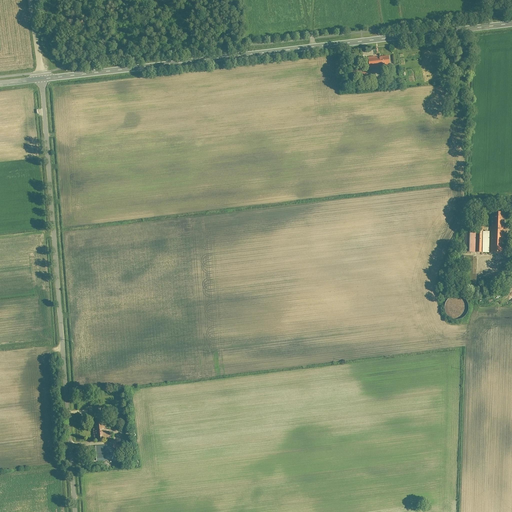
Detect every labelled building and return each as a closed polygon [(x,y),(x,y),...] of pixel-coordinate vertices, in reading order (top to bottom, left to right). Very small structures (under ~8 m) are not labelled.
[(369,58),(371,69),(391,66),(389,55),(369,58)] [(489,213),(488,254),(506,254),(507,213),(489,213)] [(463,227),(462,253),(483,254),(484,228),(463,227)] [(461,281),(477,282),(478,258),(462,258),(461,281)] [(445,305),(445,312),(448,317),(452,320),(458,321),(464,319),(468,315),(470,308),(468,302),(463,298),(457,296),(451,298),(447,301),(445,305)] [(105,441),(104,439),(110,438),(109,432),(104,432),(103,421),(91,422),(93,442),(105,441)] [(97,446),(98,457),(115,456),(114,445),(97,446)]
